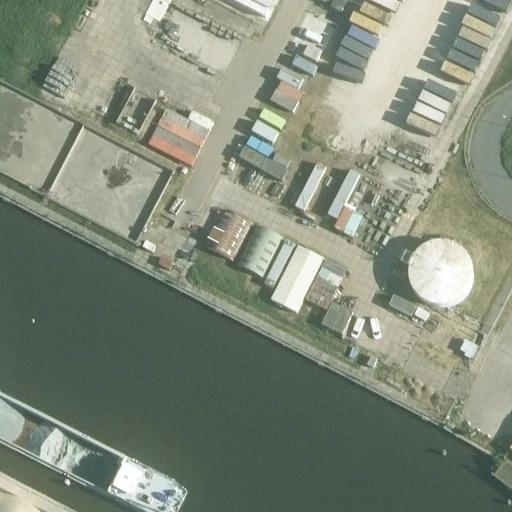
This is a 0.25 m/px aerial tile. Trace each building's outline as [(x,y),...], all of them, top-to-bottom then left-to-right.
[(311,104),(318,93),(296,80),(289,91),(311,104)] [(169,133),(215,151),(227,120),(182,102),(169,133)] [(205,249),(233,264),(253,226),(225,211),(205,249)] [(236,267),(265,281),(285,242),(256,228),(236,267)] [(410,289),(412,294),(415,298),(419,302),(422,305),(423,306),(428,308),(433,310),(439,311),(444,311),(450,310),(455,309),(460,306),(464,303),(468,299),(471,294),(473,289),(474,284),(475,278),(475,273),(473,268),(471,263),(468,258),(464,254),(461,251),(460,251),(455,248),(450,246),(445,245),(439,245),(434,246),(429,248),(424,250),(419,254),(416,258),(413,262),(410,267),(409,272),(408,278),(409,283),(410,289)] [(271,302),(298,316),(325,262),(299,249),(271,302)] [(319,327),(338,336),(349,315),(330,306),(319,327)]
